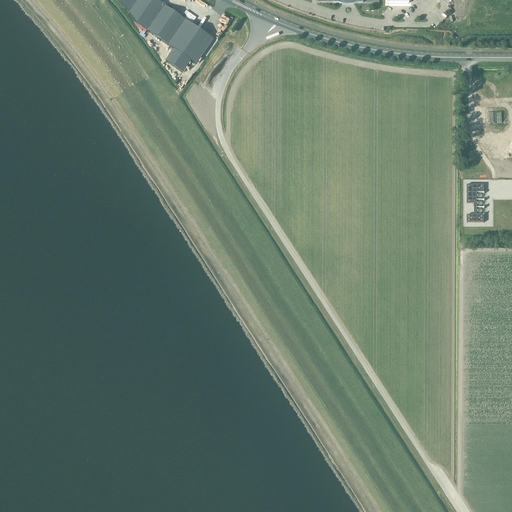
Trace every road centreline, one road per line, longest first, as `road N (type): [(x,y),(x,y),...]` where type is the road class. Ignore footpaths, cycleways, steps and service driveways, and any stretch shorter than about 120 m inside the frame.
road 1 (unclassified): [(377,511),(112,99),(32,0)]
road 2 (primary): [(225,0),(351,47),(511,59)]
road 3 (primary): [(511,56),(355,44),(236,0)]
